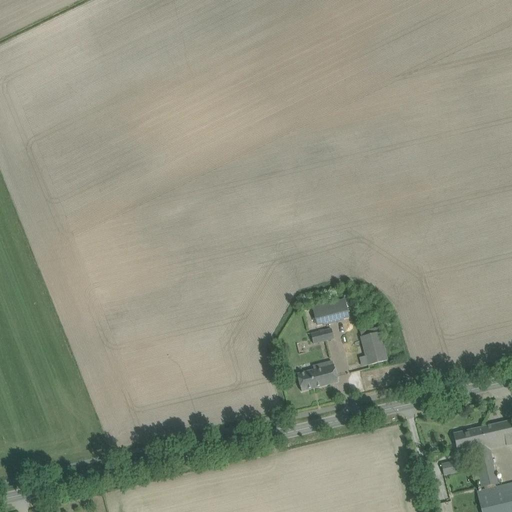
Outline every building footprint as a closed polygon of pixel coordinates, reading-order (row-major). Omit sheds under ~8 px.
[(313,308),(317,325),(349,317),(345,300),(313,308)] [(361,332),(362,338),(368,366),(388,361),(381,334),(379,334),(377,328),(361,332)] [(297,374),(302,392),(338,382),(334,365),(333,365),(332,361),(323,364),(324,367),(297,374)] [(359,371),(351,372),(352,387),(360,387),(359,371)] [(511,422),(511,420),(454,434),(456,444),(457,450),(470,447),(471,453),(474,453),(482,487),(484,487),(485,490),(477,492),(481,511),(511,511),(511,483),(496,487),(496,484),(498,484),(490,449),(511,444),(511,422)] [(443,465),(445,475),(459,472),(457,462),(443,465)]
